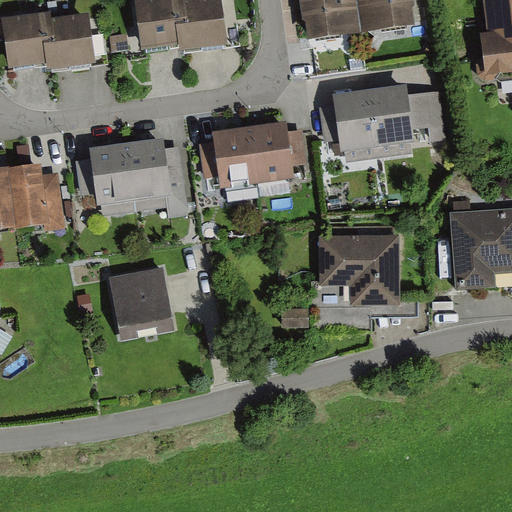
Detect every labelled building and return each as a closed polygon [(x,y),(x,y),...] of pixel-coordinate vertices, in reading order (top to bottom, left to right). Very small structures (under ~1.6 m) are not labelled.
[(302,0),(309,46),(362,39),(356,0),(302,0)] [(410,0),(356,0),(362,39),(415,31),(410,0)] [(511,0),(477,0),(481,37),(470,38),(473,84),(511,80),(511,0)] [(121,38),(107,39),(109,54),(166,49),(167,57),(215,53),(210,3),(173,6),(173,1),(118,6),(121,38)] [(34,18),(0,20),(0,69),(30,67),(31,73),(81,69),(78,22),(35,25),(34,18)] [(407,90),(370,95),(378,153),(415,148),(407,90)] [(438,128),(435,93),(414,95),(417,130),(438,128)] [(341,159),(378,153),(370,95),(333,101),(341,159)] [(287,128),(250,133),(258,190),(295,185),(287,128)] [(221,196),(258,190),(250,133),(213,138),(221,196)] [(164,144),(127,149),(135,207),(172,202),(164,144)] [(98,212),(135,207),(127,149),(90,154),(98,212)] [(43,169),(9,173),(16,235),(45,231),(50,231),(44,178),(43,169)] [(0,236),(16,235),(9,173),(0,174),(0,236)] [(44,178),(50,231),(45,231),(46,235),(65,232),(59,176),(44,178)] [(511,213),(450,218),(456,297),(496,294),(495,276),(511,275),(511,213)] [(401,309),(400,241),(319,241),(320,289),(350,289),(350,309),(401,309)] [(110,283),(121,344),(175,333),(164,272),(110,283)]
